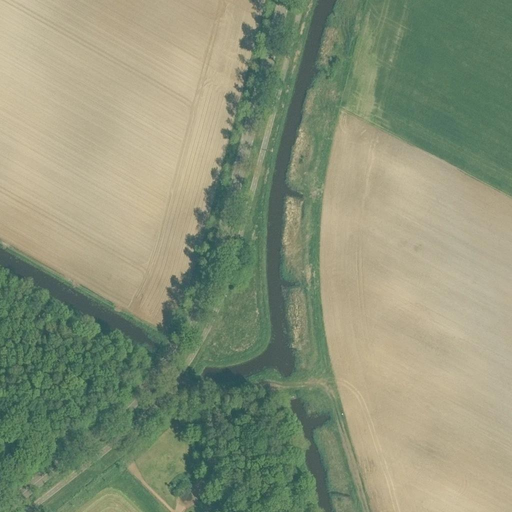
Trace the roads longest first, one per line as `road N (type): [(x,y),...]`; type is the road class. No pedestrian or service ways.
road 1 (secondary): [(0,511),(123,414),(183,339),(219,246),(284,0)]
road 2 (track): [(162,371),(0,279)]
